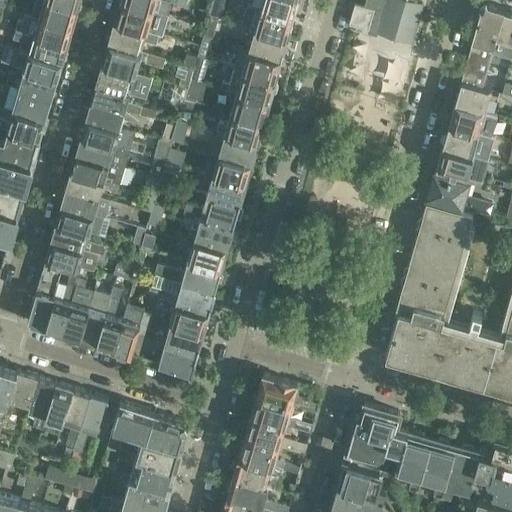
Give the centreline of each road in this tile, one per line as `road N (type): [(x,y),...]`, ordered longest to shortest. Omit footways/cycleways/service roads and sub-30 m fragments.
road 1 (residential): [(330,0),(235,344)]
road 2 (residential): [(0,328),(98,0)]
road 3 (residential): [(216,403),(0,338)]
road 4 (residential): [(410,188),(363,374)]
road 5 (residential): [(419,153),(464,0)]
road 6 (residential): [(511,421),(363,374)]
road 7 (residential): [(346,376),(305,511)]
